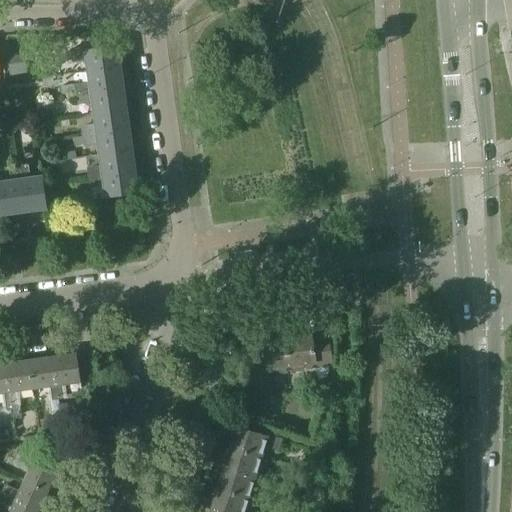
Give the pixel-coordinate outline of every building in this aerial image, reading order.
[(87,60),(88,72),(118,67),(115,46),(86,50),(86,47),(70,50),(72,61),(77,60),(77,62),(87,60)] [(27,73),(24,54),(6,57),(9,76),(27,73)] [(118,67),(88,72),(90,83),(80,84),(81,86),(75,86),(77,94),(121,88),(118,67)] [(60,87),(61,95),(73,94),(72,85),(60,87)] [(121,88),(77,94),(78,102),(83,102),(83,103),(92,102),(94,113),(124,109),(121,88)] [(124,109),(94,113),(96,124),(86,126),(86,127),(81,128),(82,136),(127,130),(124,109)] [(9,122),(0,123),(0,131),(11,130),(9,122)] [(127,130),(82,136),(84,144),(89,143),(89,145),(98,144),(100,155),(130,151),(127,130)] [(82,136),(73,137),(74,145),(84,144),(82,136)] [(130,151),(100,155),(101,166),(92,167),(92,169),(87,170),(88,178),(133,171),(130,151)] [(46,208),(41,178),(30,179),(28,170),(27,170),(26,165),(28,165),(26,154),(16,155),(18,166),(24,211),(46,208)] [(10,182),(0,183),(0,190),(3,214),(24,211),(18,166),(10,167),(11,172),(9,173),(10,182)] [(133,171),(88,178),(89,186),(94,185),(95,187),(104,185),(106,197),(136,193),(133,171)] [(43,183),(45,198),(54,197),(52,181),(43,183)] [(311,336),(266,342),(270,368),(305,363),(305,367),(331,363),(328,338),(312,341),(311,336)] [(75,355),(51,358),(57,399),(64,398),(62,383),(79,381),(75,355)] [(51,358),(28,361),(32,387),(48,385),(50,400),(57,399),(51,358)] [(32,387),(28,361),(5,365),(11,405),(13,418),(21,417),(19,404),(17,404),(15,390),(32,387)] [(11,405),(5,365),(0,365),(0,391),(2,392),(4,406),(11,405)] [(59,411),(57,400),(51,401),(52,412),(59,411)] [(237,427),(230,448),(259,457),(263,446),(272,449),(272,447),(277,449),(280,439),(265,435),(265,436),(237,427)] [(230,448),(224,469),(253,477),(259,457),(230,448)] [(29,471),(24,481),(45,491),(54,471),(43,467),(46,459),(34,454),(31,461),(18,456),(14,464),(29,471)] [(224,469),(218,489),(247,498),(253,477),(224,469)] [(297,480),(300,472),(287,469),(285,476),(297,480)] [(45,491),(24,481),(20,492),(5,485),(1,494),(37,509),(45,491)] [(293,483),(291,489),(299,492),(301,486),(293,483)] [(218,489),(211,510),(218,511),(242,511),(247,498),(218,489)] [(299,492),(291,489),(289,495),(298,498),(299,492)] [(35,511),(37,509),(1,494),(0,496),(0,502),(12,508),(10,511),(35,511)]
